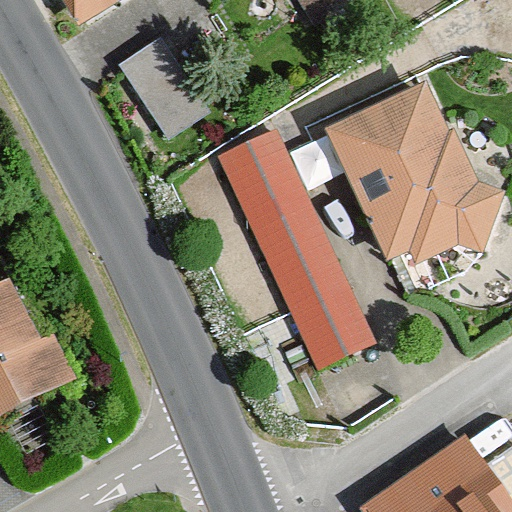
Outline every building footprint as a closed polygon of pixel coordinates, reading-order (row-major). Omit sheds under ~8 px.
[(139,0),(41,0),(69,44),(139,0)] [(358,12),(349,0),(291,0),(320,39),(358,12)] [(166,36),(122,60),(165,138),(209,114),(166,36)] [(417,283),(461,261),(486,272),(505,213),(478,204),(453,154),(445,157),(420,106),(327,151),(391,280),(411,270),(417,283)] [(376,355),(276,143),(217,171),(317,382),(376,355)] [(0,298),(0,434),(78,393),(53,346),(41,352),(10,293),(0,298)] [(496,511),(501,509),(461,454),(381,511),(496,511)]
